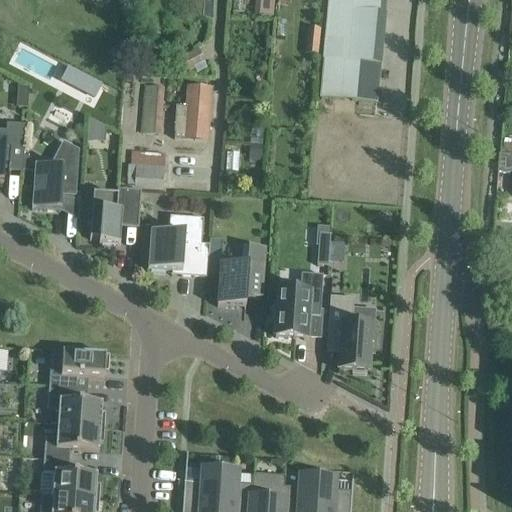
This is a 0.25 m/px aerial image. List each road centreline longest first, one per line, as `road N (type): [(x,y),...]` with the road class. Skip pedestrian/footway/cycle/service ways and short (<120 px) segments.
road 1 (secondary): [(432,511),(442,249),(467,0)]
road 2 (residential): [(139,511),(152,321)]
road 3 (residential): [(306,402),(152,321)]
road 4 (residential): [(152,321),(0,241)]
